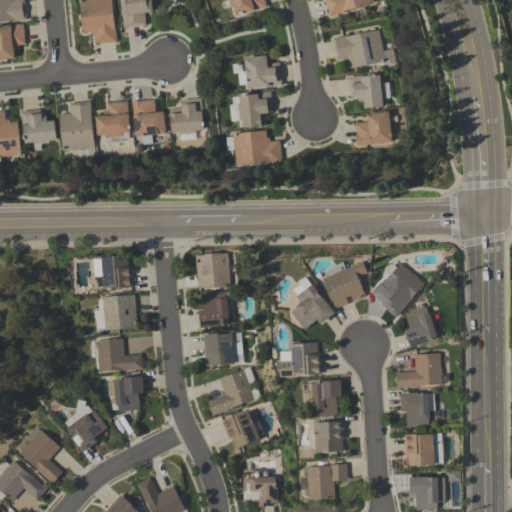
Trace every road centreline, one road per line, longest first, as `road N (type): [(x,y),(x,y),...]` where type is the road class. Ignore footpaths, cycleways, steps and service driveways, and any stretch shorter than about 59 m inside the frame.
road 1 (tertiary): [(0,223),(494,216)]
road 2 (residential): [(217,511),(173,387),(161,221)]
road 3 (tertiary): [(474,216),(477,462)]
road 4 (tertiary): [(494,216),(487,82),(468,0)]
road 5 (tertiary): [(498,511),(496,332)]
road 6 (residential): [(164,63),(0,80)]
road 7 (residential): [(375,511),(368,347)]
road 8 (residential): [(64,511),(93,480),(185,431)]
road 9 (residential): [(308,121),(292,0)]
